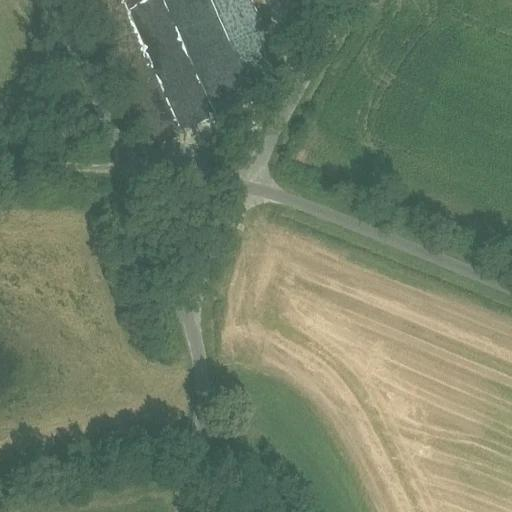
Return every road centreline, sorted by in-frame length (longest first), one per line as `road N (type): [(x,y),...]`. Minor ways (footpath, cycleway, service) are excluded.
road 1 (unclassified): [(123,173),(283,203),(511,297)]
road 2 (unclassified): [(197,511),(200,420),(190,352),(123,173)]
road 3 (track): [(245,193),(340,0)]
road 4 (unclassified): [(123,173),(49,0)]
